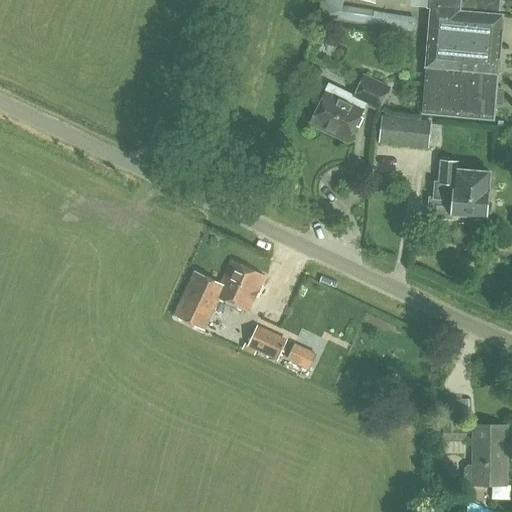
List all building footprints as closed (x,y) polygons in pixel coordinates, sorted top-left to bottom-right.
[(363,0),(376,4),(377,0),(320,0),(316,18),(414,32),(416,17),(342,5),(343,0),(363,0)] [(494,120),(503,15),(499,14),(500,0),(428,0),(428,8),(430,8),(425,68),(424,67),(420,113),(494,120)] [(379,112),(391,87),(363,74),(352,95),(330,83),(310,124),(347,142),(366,105),(379,112)] [(429,148),(432,120),(381,115),(378,143),(429,148)] [(488,202),(491,172),(458,169),(459,161),(440,160),(438,181),(434,181),(432,199),(433,200),(432,216),(452,218),(452,216),(486,219),(487,216),(491,213),(492,205),(488,202)] [(220,284),(214,296),(220,299),(248,312),(266,276),(232,260),(220,284)] [(195,272),(174,316),(205,330),(220,299),(214,296),(220,284),(195,272)] [(277,360),(288,338),(257,324),(249,342),(246,340),(242,350),(255,355),(257,351),(277,360)] [(316,355),(294,345),(288,359),(309,369),(316,355)] [(477,410),(450,412),(454,473),(480,472),(479,469),(495,468),(497,511),(511,510),(511,436),(493,437),(493,440),(478,440),(477,410)]
